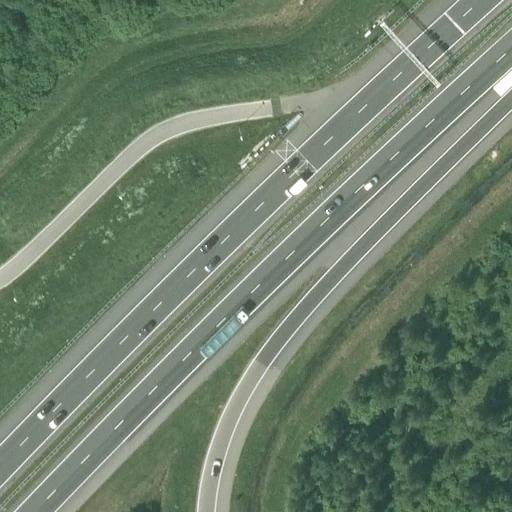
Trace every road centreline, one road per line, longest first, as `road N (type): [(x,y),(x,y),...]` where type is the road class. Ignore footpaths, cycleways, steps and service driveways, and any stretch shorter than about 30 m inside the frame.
road 1 (motorway): [(483,0),(359,110),(0,470)]
road 2 (motorway): [(36,511),(262,281),(511,50)]
road 3 (motorway): [(205,511),(221,440),(247,382),(283,332),(511,98)]
